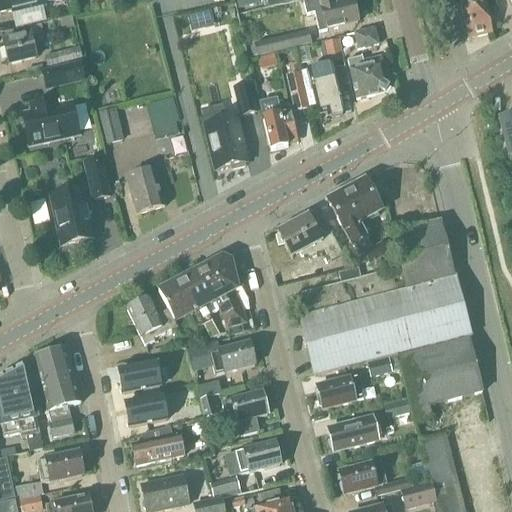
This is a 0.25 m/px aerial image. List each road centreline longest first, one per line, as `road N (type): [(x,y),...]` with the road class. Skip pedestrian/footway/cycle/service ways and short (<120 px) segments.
road 1 (residential): [(511,442),(430,111)]
road 2 (residential): [(316,511),(241,214)]
road 3 (tertiary): [(241,214),(430,111)]
road 4 (residential): [(119,511),(82,336),(67,306)]
road 5 (tertiary): [(67,306),(241,214)]
road 6 (residential): [(31,326),(0,196)]
